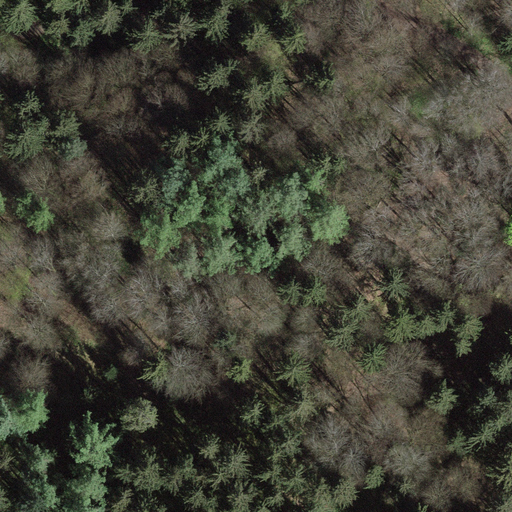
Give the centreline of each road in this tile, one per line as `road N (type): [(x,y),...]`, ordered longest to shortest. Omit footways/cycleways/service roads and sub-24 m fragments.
road 1 (track): [(341,0),(490,70),(511,101)]
road 2 (track): [(0,33),(169,0)]
